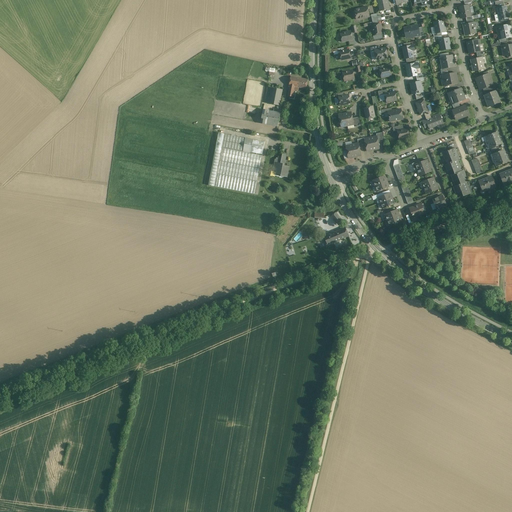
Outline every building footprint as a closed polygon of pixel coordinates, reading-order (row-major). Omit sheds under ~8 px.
[(386,0),(378,0),(379,3),(378,3),(380,12),(389,10),(388,4),(386,0)] [(466,6),(459,7),(461,16),(462,16),(463,18),(466,18),(471,17),(469,7),(466,7),(466,6)] [(498,8),(497,8),(499,20),(509,19),(506,6),(504,6),(498,8)] [(367,7),(354,10),(356,20),(369,17),(367,7)] [(443,21),(439,22),(439,21),(434,22),(436,34),(441,33),(445,32),(443,21)] [(467,24),(463,25),(465,31),(464,31),(465,36),(476,33),(474,23),(473,23),(467,24)] [(379,24),(372,26),(374,36),(383,34),(380,24),(379,24)] [(418,24),(403,27),(405,39),(420,36),(419,28),(418,24)] [(511,34),(510,24),(497,27),(498,32),(500,32),(502,39),(506,38),(511,37),(511,34)] [(351,32),(340,34),(341,35),(340,36),(341,40),(342,41),(342,42),(352,40),(351,32)] [(443,39),(439,40),(440,45),(441,44),(443,51),(451,49),(449,38),(443,39)] [(478,40),(467,42),(469,54),(476,52),(480,52),(480,51),(478,40)] [(511,44),(508,45),(508,44),(507,44),(501,46),(502,46),(503,45),(504,48),(502,49),(503,55),(507,54),(508,57),(511,56),(511,44)] [(404,47),(402,47),(405,59),(406,59),(413,58),(413,56),(413,55),(412,51),(415,50),(414,45),(411,46),(404,47)] [(380,49),(375,51),(377,60),(388,58),(386,48),(380,49)] [(344,51),(339,52),(339,53),(338,54),(339,58),(341,59),(341,60),(351,58),(349,50),(344,51)] [(452,55),(440,58),(441,66),(444,65),(445,69),(447,68),(454,67),(452,55)] [(478,58),(470,60),(473,72),(481,70),(480,68),(484,67),(482,58),(482,57),(478,58)] [(418,63),(406,65),(409,77),(416,76),(417,76),(417,74),(417,72),(416,73),(416,69),(419,68),(418,63)] [(385,68),(380,69),(380,70),(380,71),(379,72),(380,76),(381,76),(381,78),(391,76),(390,67),(385,68)] [(353,71),(343,73),(343,74),(342,75),(343,79),(344,79),(344,81),(354,79),(353,71)] [(448,74),(443,75),(443,76),(446,86),(458,83),(456,73),(448,74)] [(489,74),(476,79),(480,90),(483,89),(493,85),(489,74)] [(308,80),(291,77),(289,86),(290,86),(295,87),(306,89),(308,80)] [(417,82),(410,83),(411,89),(412,88),(413,94),(413,95),(415,94),(422,93),(422,92),(423,92),(421,81),(417,82)] [(283,90),(272,88),(268,104),(280,106),(283,90)] [(461,88),(448,94),(449,98),(450,97),(453,104),(452,104),(452,105),(458,102),(465,100),(461,88)] [(485,95),(484,95),(489,107),(500,103),(496,91),(495,91),(485,95)] [(388,94),(385,94),(385,95),(385,96),(384,97),(385,101),(386,101),(387,103),(397,100),(395,92),(388,94)] [(351,104),(349,94),(338,96),(340,106),(351,104)] [(424,100),(416,103),(420,115),(424,114),(429,112),(424,100)] [(454,110),(452,111),(454,117),(455,117),(456,120),(469,115),(466,106),(461,108),(454,110)] [(372,107),(363,109),(366,120),(375,118),(372,107)] [(403,119),(401,109),(392,111),(388,112),(390,122),(403,119)] [(280,113),(265,110),(262,124),(278,127),(280,113)] [(351,113),(345,114),(347,126),(353,125),(354,125),(352,119),(351,113)] [(345,114),(339,115),(341,127),(347,126),(345,114)] [(433,118),(431,119),(431,118),(426,119),(426,120),(430,131),(431,131),(430,128),(437,125),(438,128),(444,126),(439,115),(433,117),(433,118)] [(403,130),(397,131),(398,133),(397,134),(397,137),(399,138),(399,139),(409,137),(407,129),(403,130)] [(496,132),(485,137),(487,141),(485,141),(486,143),(499,138),(496,132)] [(245,138),(224,134),(222,147),(243,151),(245,138)] [(377,137),(371,138),(373,150),(379,149),(378,143),(377,137)] [(365,140),(364,140),(366,147),(367,151),(373,150),(371,138),(365,140)] [(499,138),(486,143),(486,145),(488,145),(490,149),(501,144),(499,138)] [(265,142),(253,140),(251,153),(262,155),(265,142)] [(358,144),(352,145),(355,157),(361,156),(359,148),(358,144)] [(352,145),(346,146),(348,158),(355,157),(352,145)] [(262,156),(222,148),(219,161),(260,169),(262,156)] [(455,148),(442,153),(444,159),(451,156),(453,162),(458,160),(460,160),(455,148)] [(503,150),(492,154),(494,158),(495,160),(505,156),(503,150)] [(289,167),(284,166),(286,155),(282,154),(282,157),(278,157),(278,159),(276,158),(276,163),(275,162),(273,170),(277,171),(276,174),(281,175),(280,176),(287,178),(289,167)] [(505,156),(495,160),(495,162),(497,166),(508,162),(505,156)] [(427,160),(419,163),(419,161),(412,164),(415,171),(417,170),(428,166),(427,164),(428,163),(427,160)] [(458,160),(453,162),(445,165),(447,171),(454,168),(456,174),(462,171),(458,160)] [(260,169),(219,161),(217,174),(257,182),(260,169)] [(428,166),(417,170),(420,176),(431,172),(430,168),(429,169),(428,166)] [(462,171),(456,174),(451,175),(453,181),(460,178),(462,184),(466,183),(466,182),(468,182),(464,170),(462,171)] [(507,172),(500,174),(504,183),(505,184),(511,182),(507,172)] [(257,182),(217,174),(214,187),(255,195),(257,182)] [(385,176),(373,180),(375,186),(386,182),(385,179),(386,179),(385,176)] [(492,176),(485,179),(489,189),(495,187),(495,186),(492,176)] [(433,178),(422,182),(424,188),(435,184),(434,182),(435,181),(433,178)] [(485,179),(479,181),(482,191),(484,191),(489,189),(485,179)] [(386,182),(375,186),(377,192),(388,188),(387,185),(388,185),(387,182),(386,182)] [(466,183),(462,184),(453,187),(455,193),(462,190),(464,196),(471,194),(466,183)] [(435,184),(424,188),(426,194),(438,190),(437,186),(436,187),(435,184)] [(390,193),(378,197),(381,203),(391,199),(390,197),(391,196),(390,193)] [(443,196),(433,200),(436,209),(446,205),(443,196)] [(391,199),(381,203),(383,209),(393,205),(392,202),(393,202),(392,199),(391,199)] [(421,204),(410,209),(412,216),(414,215),(417,216),(425,213),(421,204)] [(397,210),(385,214),(387,220),(398,216),(397,213),(398,213),(397,210)] [(336,212),(331,216),(336,223),(341,219),(336,212)] [(398,216),(387,220),(389,226),(400,222),(399,219),(400,219),(399,216),(398,216)] [(345,228),(322,237),(326,246),(349,236),(345,228)]
